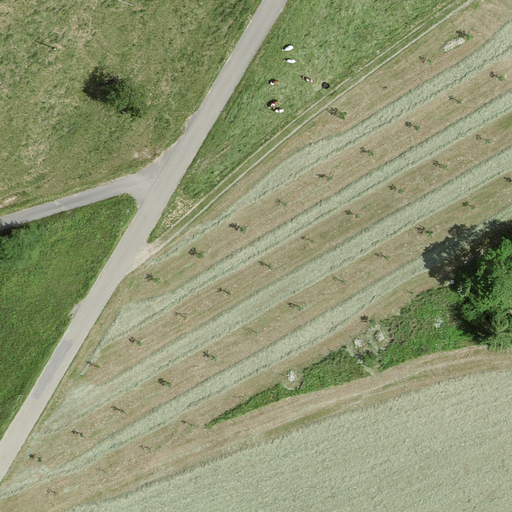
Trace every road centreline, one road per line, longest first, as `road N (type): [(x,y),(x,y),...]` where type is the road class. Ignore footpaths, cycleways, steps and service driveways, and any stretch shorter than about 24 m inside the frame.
road 1 (unclassified): [(275,0),(0,460)]
road 2 (track): [(459,0),(109,279)]
road 3 (track): [(174,170),(0,224)]
